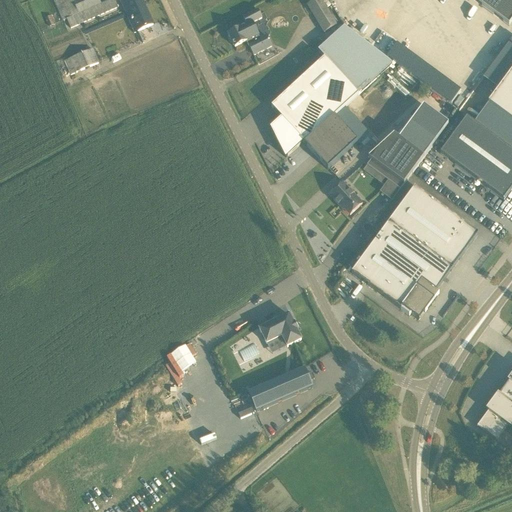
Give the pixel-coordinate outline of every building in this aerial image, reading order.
[(54,0),(62,19),(61,19),(62,22),(63,21),(67,20),(70,29),(78,25),(118,8),(114,0),(110,0),(101,4),(98,0),(54,0)] [(119,0),(135,33),(144,29),(153,25),(141,0),(119,0)] [(338,26),(321,0),(316,0),(306,6),(324,34),(338,26)] [(511,0),(473,0),(508,26),(511,20),(511,0)] [(252,23),(260,20),(262,19),(258,10),(252,13),(243,18),(247,25),(228,34),(235,48),(243,44),(247,42),(248,46),(253,56),(262,51),(271,47),(266,36),(260,39),(252,23)] [(318,39),(311,42),(314,48),(320,46),(318,39)] [(449,103),(459,90),(394,44),(384,57),(449,103)] [(70,76),(76,73),(98,64),(92,50),(64,62),(70,76)] [(325,60),(272,108),(282,119),(273,127),(277,131),(274,135),(286,158),(302,142),(305,144),(334,118),(358,96),(325,60)] [(511,71),(488,104),(511,121),(511,71)] [(328,169),(358,142),(335,117),(306,144),(305,144),(307,146),(314,153),(315,153),(321,159),(320,160),(327,167),(328,169)] [(511,151),(467,119),(441,154),(503,201),(511,188),(511,151)] [(424,158),(394,136),(368,160),(371,161),(367,166),(401,191),(424,158)] [(350,216),(362,205),(343,183),(329,196),(340,207),(341,206),(350,216)] [(415,188),(388,223),(452,270),(478,235),(415,188)] [(452,270),(388,223),(351,274),(409,316),(410,315),(419,321),(420,319),(418,317),(423,311),(425,313),(439,294),(437,292),(452,270)] [(240,307),(231,313),(234,317),(242,310),(240,307)] [(301,325),(271,339),(277,353),(293,346),(298,357),(312,351),(308,342),(309,341),(306,334),(305,334),(301,325)] [(304,371),(247,395),(255,414),(312,390),(304,371)] [(488,413),(477,428),(496,442),(507,427),(511,430),(511,374),(507,382),(509,383),(499,396),(498,395),(491,403),(486,410),(485,411),(488,413)]
